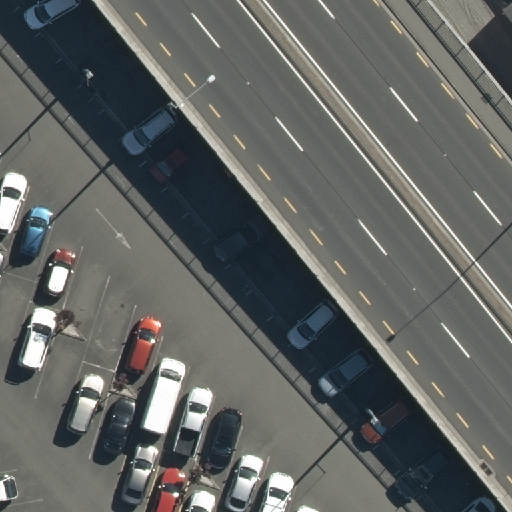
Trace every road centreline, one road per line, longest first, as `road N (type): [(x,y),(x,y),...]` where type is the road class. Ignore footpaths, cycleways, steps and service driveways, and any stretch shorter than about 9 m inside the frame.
road 1 (primary): [(511,402),(187,0)]
road 2 (primary): [(320,0),(511,239)]
